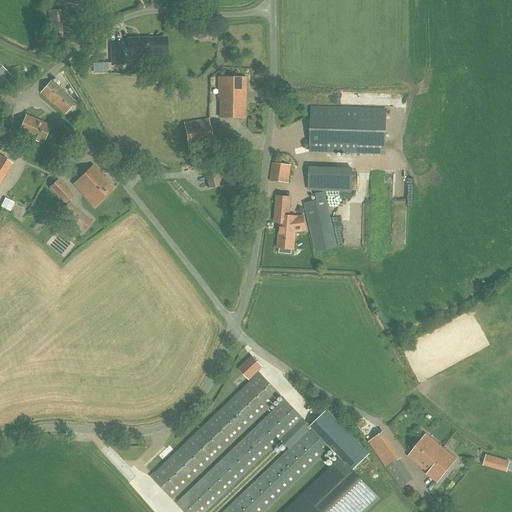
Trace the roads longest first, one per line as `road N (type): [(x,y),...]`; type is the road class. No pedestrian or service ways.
road 1 (unclassified): [(234,325),(104,164),(29,97),(43,77),(130,16),(272,10)]
road 2 (unclassified): [(234,325),(261,192),(272,10)]
road 3 (unclassified): [(0,439),(58,427),(159,429),(200,398),(234,325)]
road 4 (track): [(234,325),(267,356),(364,415)]
